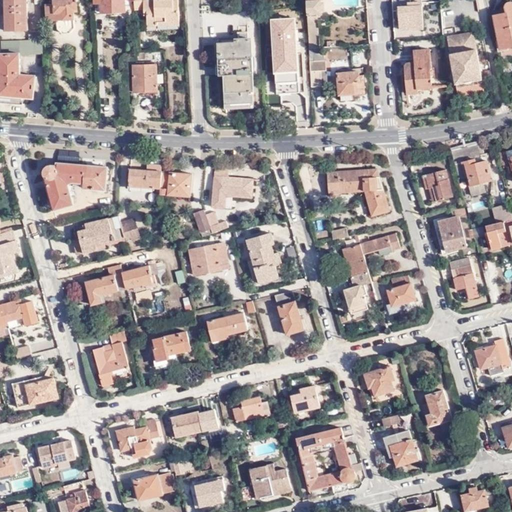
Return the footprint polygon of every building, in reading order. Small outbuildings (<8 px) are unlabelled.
[(6,0),(7,9),(7,33),(29,32),(28,0),(6,0)] [(63,0),(63,1),(51,2),(51,5),(48,6),(48,21),(75,19),(75,9),(79,9),(77,0),(63,0)] [(102,9),(125,8),(125,0),(96,0),(96,4),(102,3),(102,9)] [(180,1),(171,1),(164,1),(148,2),(148,0),(135,0),(136,11),(143,10),(144,17),(149,17),(150,28),(158,28),(158,23),(181,22),(180,1)] [(307,0),(308,5),(310,49),(319,48),(316,19),(318,19),(318,16),(322,16),(322,1),(323,1),(322,0),(307,0)] [(402,0),(399,0),(401,30),(424,28),(421,0),(413,0),(414,3),(403,4),(402,0)] [(511,39),(511,38),(511,37),(511,0),(507,0),(506,1),(505,3),(504,4),(505,11),(501,12),(493,13),(499,46),(511,43),(511,39)] [(252,32),(236,33),(236,37),(236,40),(252,39),(252,32)] [(456,34),(447,36),(458,93),(484,88),(475,37),(466,39),(468,51),(459,52),(456,34)] [(221,67),(224,67),(225,75),(228,75),(230,104),(252,103),(252,95),(255,94),(254,80),(252,80),(250,58),(253,58),(252,39),(236,40),(236,44),(219,45),(221,67)] [(45,41),(32,41),(3,43),(3,56),(0,56),(0,75),(1,95),(9,96),(9,97),(25,98),(36,99),(37,84),(35,83),(35,76),(21,75),(21,55),(45,54),(45,41)] [(430,49),(415,51),(415,63),(409,63),(406,66),(408,93),(418,92),(418,88),(432,87),(431,68),(432,68),(430,49)] [(315,62),(311,62),(312,88),(324,87),(323,61),(325,61),(324,54),(315,55),(315,62)] [(282,56),(275,56),(273,57),(275,101),(298,100),(296,71),(300,71),(299,55),(282,56)] [(158,65),(135,65),(135,93),(158,93),(158,65)] [(361,68),(339,69),(340,82),(337,87),(338,91),(342,95),(343,100),(355,99),(355,93),(366,92),(365,80),(362,81),(361,68)] [(479,151),(478,145),(453,152),(456,164),(463,162),(465,170),(472,195),(486,191),(484,182),(492,180),(487,160),(476,163),(475,159),(481,158),(479,151)] [(511,155),(511,150),(501,152),(504,167),(511,164),(511,155)] [(148,160),(147,171),(161,172),(162,161),(148,160)] [(463,162),(456,164),(458,172),(465,170),(463,162)] [(59,164),(59,165),(53,164),(51,165),(50,165),(49,167),(48,168),(48,170),(47,173),(48,176),(57,209),(76,204),(69,184),(74,183),(85,183),(86,184),(86,187),(88,188),(108,190),(109,177),(113,177),(113,168),(77,165),(59,164)] [(446,167),(426,172),(428,185),(432,184),(435,198),(452,194),(446,167)] [(160,193),(161,188),(163,172),(161,172),(147,171),(132,169),(130,187),(157,191),(157,195),(160,196),(160,193)] [(217,169),(216,177),(230,178),(231,170),(217,169)] [(329,194),(365,192),(361,178),(379,177),(377,169),(328,173),(329,194)] [(190,197),(192,175),(163,172),(161,188),(169,189),(168,194),(190,197)] [(253,200),(254,180),(230,178),(216,177),(215,177),(212,207),(225,209),(227,197),(253,200)] [(379,177),(361,178),(365,192),(372,217),(381,214),(380,210),(388,208),(379,177)] [(472,210),(487,208),(486,197),(470,199),(472,210)] [(504,221),(506,221),(511,219),(508,205),(497,208),(500,222),(504,221)] [(450,210),(453,219),(459,217),(461,216),(459,207),(450,210)] [(210,231),(207,223),(205,214),(203,211),(194,214),(200,233),(210,231)] [(213,212),(205,214),(207,223),(210,231),(211,232),(227,227),(225,220),(217,223),(213,212)] [(106,242),(126,237),(122,223),(120,215),(87,224),(87,226),(79,228),(81,238),(85,251),(94,248),(93,246),(96,245),(97,250),(107,247),(106,242)] [(457,249),(466,246),(459,217),(453,219),(450,219),(449,217),(438,220),(439,222),(446,252),(447,254),(457,251),(457,249)] [(135,220),(122,223),(126,237),(132,236),(133,240),(139,239),(138,235),(139,234),(135,220)] [(509,245),(504,221),(500,222),(486,226),(491,250),(509,245)] [(442,252),(446,252),(439,222),(434,224),(442,252)] [(332,230),(332,241),(347,237),(347,226),(332,230)] [(0,233),(0,274),(14,270),(10,254),(20,251),(17,239),(4,243),(1,233),(0,233)] [(274,233),(249,240),(262,284),(282,278),(279,266),(285,264),(281,252),(277,253),(275,246),(277,245),(274,233)] [(396,234),(360,245),(363,255),(378,251),(379,256),(382,255),(383,257),(389,255),(389,253),(392,252),(392,251),(400,248),(396,234)] [(209,266),(211,271),(229,267),(224,243),(189,250),(194,269),(209,266)] [(368,273),(363,255),(360,245),(342,250),(351,278),(368,273)] [(450,261),(451,270),(471,265),(469,255),(450,261)] [(120,291),(128,289),(137,286),(136,284),(144,283),(145,286),(155,283),(153,275),(166,271),(164,262),(142,267),(143,269),(133,272),(133,270),(125,272),(122,264),(109,268),(111,276),(87,282),(93,305),(103,302),(102,296),(120,291)] [(451,270),(456,290),(466,288),(469,299),(478,297),(471,265),(451,270)] [(194,269),(195,275),(211,271),(209,266),(194,269)] [(371,282),(368,273),(351,278),(354,288),(345,291),(351,310),(367,305),(364,293),(367,292),(365,284),(371,282)] [(391,308),(409,301),(417,299),(411,282),(411,283),(408,275),(391,281),(393,288),(388,290),(389,296),(387,297),(391,308)] [(380,283),(372,285),(378,301),(385,299),(380,283)] [(131,298),(128,289),(120,291),(123,300),(131,298)] [(302,319),(294,291),(277,295),(279,304),(282,317),(286,329),(298,326),(299,331),(305,329),(302,319)] [(246,312),(255,310),(252,300),(244,302),(246,312)] [(0,328),(9,326),(11,325),(10,322),(25,317),(26,321),(28,329),(39,326),(33,302),(22,305),(17,306),(16,301),(0,305),(0,328)] [(392,312),(411,306),(409,301),(391,308),(392,312)] [(230,334),(231,336),(241,334),(241,331),(249,329),(245,313),(209,321),(213,338),(230,334)] [(286,329),(287,334),(299,331),(298,326),(286,329)] [(95,350),(105,387),(116,384),(113,375),(115,374),(115,370),(130,366),(124,342),(128,341),(126,332),(111,336),(113,345),(95,350)] [(160,361),(168,360),(172,359),(171,355),(177,354),(193,350),(189,332),(153,340),(154,345),(155,345),(159,358),(160,361)] [(230,334),(213,338),(214,342),(231,337),(231,336),(230,334)] [(505,374),(504,369),(511,367),(503,339),(494,342),(496,346),(476,353),(481,370),(490,368),(493,378),(505,374)] [(15,350),(18,359),(33,355),(30,345),(15,350)] [(0,372),(9,370),(7,361),(0,363),(0,372)] [(391,365),(365,373),(369,384),(372,383),(376,396),(395,390),(392,381),(395,380),(391,365)] [(18,409),(32,405),(31,402),(28,386),(40,383),(39,381),(38,377),(12,384),(18,409)] [(54,380),(53,378),(39,381),(40,383),(28,386),(31,402),(41,400),(42,403),(61,399),(56,380),(54,380)] [(296,412),(325,405),(323,394),(320,395),(318,386),(292,392),(296,412)] [(432,414),(428,415),(431,425),(453,419),(445,390),(427,396),(429,403),(432,414)] [(262,397),(243,401),(244,406),(235,409),(238,420),(247,418),(248,420),(267,416),(266,409),(271,408),(269,401),(263,402),(262,397)] [(174,439),(220,429),(216,412),(201,415),(201,413),(174,419),(174,422),(170,423),(174,439)] [(381,426),(399,423),(398,415),(380,417),(381,426)] [(157,419),(147,421),(148,427),(137,430),(136,427),(119,431),(123,451),(134,449),(135,454),(138,453),(139,456),(151,454),(154,448),(151,438),(161,436),(157,419)] [(298,439),(305,468),(311,490),(348,481),(348,482),(351,481),(352,481),(354,480),(356,479),(356,478),(357,475),(357,473),(357,472),(356,471),(355,470),(354,469),(352,469),(344,439),(345,439),(343,428),(298,439)] [(406,440),(413,437),(411,430),(404,432),(406,440)] [(406,440),(404,432),(390,437),(399,466),(422,459),(420,450),(417,451),(413,437),(406,440)] [(47,459),(49,467),(59,465),(58,461),(77,456),(73,442),(41,449),(43,460),(47,459)] [(0,478),(18,474),(18,472),(16,467),(14,456),(5,458),(5,459),(0,460),(0,478)] [(187,469),(184,457),(176,459),(179,471),(187,469)] [(156,466),(159,475),(171,472),(173,472),(171,462),(156,466)] [(257,480),(261,497),(275,494),(274,489),(291,486),(287,468),(276,470),(274,464),(250,469),(253,481),(257,480)] [(175,491),(171,472),(159,475),(147,478),(146,475),(132,478),(137,498),(150,495),(151,499),(164,495),(164,494),(175,491)] [(80,508),(81,511),(91,511),(92,511),(83,481),(64,486),(72,510),(80,508)] [(209,494),(207,486),(197,488),(202,510),(226,504),(223,494),(222,486),(214,487),(215,492),(209,494)] [(274,489),(275,494),(292,490),(291,486),(274,489)] [(475,511),(475,509),(490,506),(488,495),(493,493),(492,489),(479,491),(478,486),(470,488),(472,493),(468,494),(460,495),(463,511),(465,511),(467,511),(466,511),(475,511)]
